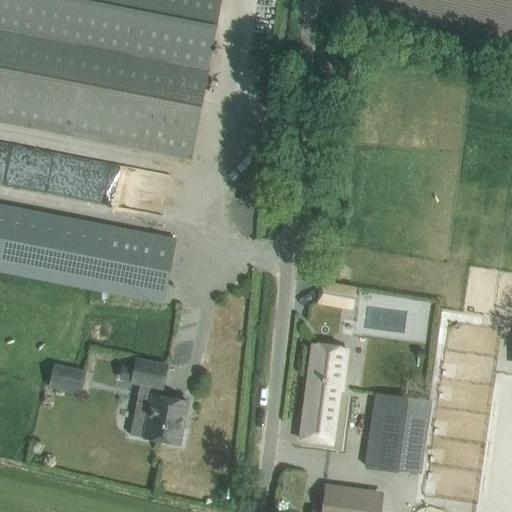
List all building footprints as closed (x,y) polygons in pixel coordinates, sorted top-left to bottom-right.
[(0,0),(0,121),(171,155),(191,159),(221,0),(0,0)] [(0,271),(143,299),(163,303),(175,240),(0,205),(0,271)] [(319,305),(339,308),(345,309),(348,287),(342,287),(323,284),(319,305)] [(300,440),(331,444),(339,384),(342,384),(347,349),(313,344),(300,440)] [(167,365),(147,361),(136,359),(131,383),(140,385),(137,402),(130,435),(143,438),(160,441),(180,445),(188,402),(159,397),(161,389),(162,389),(167,365)] [(49,388),(81,396),(87,372),(55,364),(49,388)] [(386,469),(422,473),(431,403),(396,396),(376,394),(366,466),(386,469)] [(380,511),(382,497),(324,489),(323,496),(320,511),(380,511)]
